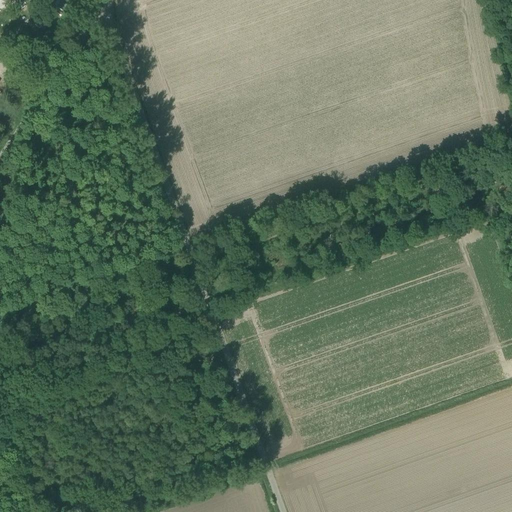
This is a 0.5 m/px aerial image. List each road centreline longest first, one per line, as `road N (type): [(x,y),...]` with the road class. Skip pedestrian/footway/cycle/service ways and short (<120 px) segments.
road 1 (unclassified): [(109,24),(282,511)]
road 2 (unclassified): [(0,160),(95,22)]
